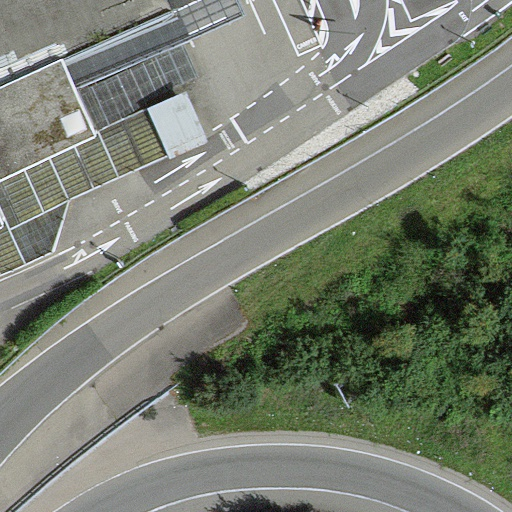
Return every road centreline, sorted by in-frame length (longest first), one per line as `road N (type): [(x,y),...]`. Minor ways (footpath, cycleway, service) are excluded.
road 1 (motorway): [(511,89),(171,290),(0,423)]
road 2 (motorway): [(96,511),(189,474),(289,465),(379,477),(461,511)]
